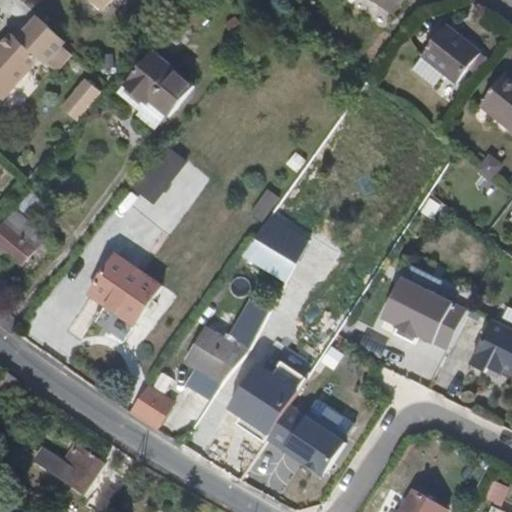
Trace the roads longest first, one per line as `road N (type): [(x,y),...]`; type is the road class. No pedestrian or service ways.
road 1 (residential): [(256,511),(0,339)]
road 2 (residential): [(343,511),(399,423),(415,415),(451,421),(511,450)]
